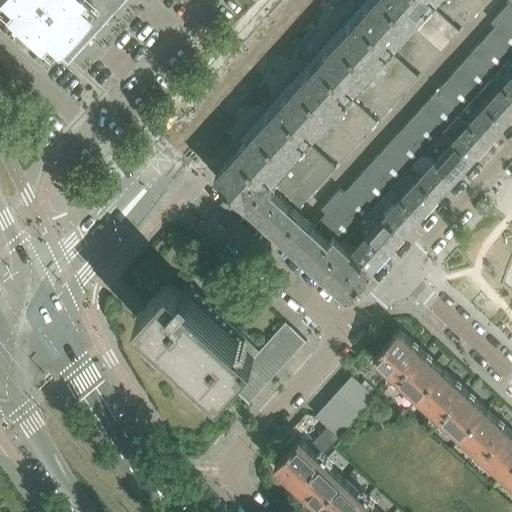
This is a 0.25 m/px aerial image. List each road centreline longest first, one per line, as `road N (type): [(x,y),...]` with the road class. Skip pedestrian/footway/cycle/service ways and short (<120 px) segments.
road 1 (residential): [(163,169),(344,333)]
road 2 (secondary): [(172,511),(110,426),(49,313)]
road 3 (residential): [(344,333),(236,458),(238,485),(263,511)]
road 4 (secondary): [(163,169),(314,0)]
road 5 (residential): [(74,118),(86,131),(208,0)]
road 6 (secondary): [(49,313),(126,227),(163,169)]
road 7 (secondary): [(4,360),(20,412),(85,511)]
road 8 (secondary): [(163,169),(110,202),(33,277)]
road 9 (residential): [(399,274),(511,150)]
road 10 (residential): [(511,376),(399,274)]
